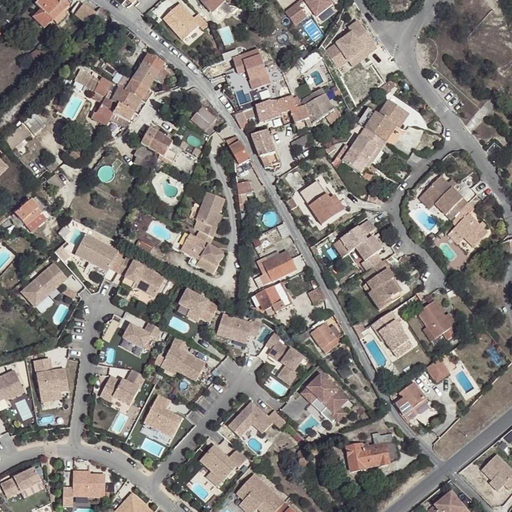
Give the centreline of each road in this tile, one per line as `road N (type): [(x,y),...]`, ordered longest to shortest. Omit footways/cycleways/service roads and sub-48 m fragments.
road 1 (residential): [(447,468),(395,420),(228,114),(99,0)]
road 2 (residential): [(397,48),(486,168),(511,218)]
road 3 (residential): [(177,511),(122,465),(94,455),(41,451),(0,466)]
road 4 (unknown): [(0,126),(88,44),(129,21)]
road 5 (unknown): [(233,123),(218,147),(234,218),(227,266)]
